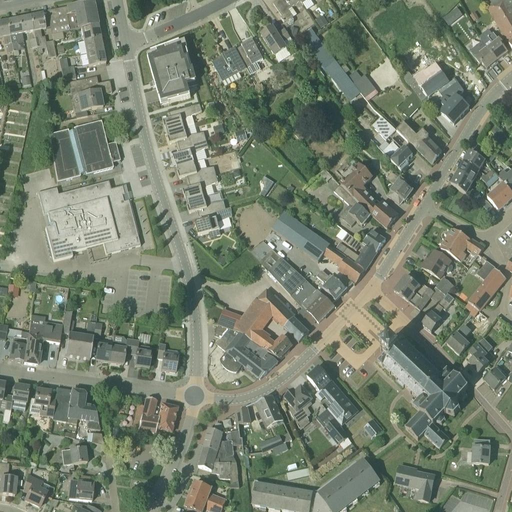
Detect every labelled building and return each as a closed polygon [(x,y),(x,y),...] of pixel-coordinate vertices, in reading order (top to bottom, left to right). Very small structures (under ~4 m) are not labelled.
[(301,3),(299,0),(279,0),(273,5),(282,18),(281,19),(285,25),(293,19),(288,11),(301,3)] [(481,0),(511,51),(511,11),(505,0),(501,0),(492,6),(488,0),(481,0)] [(511,0),(488,0),(492,6),(501,0),(505,0),(511,11),(511,0)] [(62,34),(81,30),(98,27),(98,26),(97,26),(93,6),(85,8),(84,5),(47,12),(52,36),(62,34)] [(479,19),(475,13),(470,16),(474,22),(479,19)] [(35,40),(37,49),(43,47),(40,31),(45,30),(42,15),(30,18),(33,33),(35,40)] [(447,16),(442,20),(448,27),(452,24),(447,16)] [(328,25),(322,17),(315,22),(321,30),(328,25)] [(22,35),(33,33),(30,18),(19,20),(22,35)] [(10,37),(22,35),(19,20),(7,22),(10,37)] [(11,45),(10,37),(7,22),(0,23),(0,39),(3,39),(4,46),(6,46),(8,54),(13,53),(11,45)] [(287,50),(294,46),(282,26),(281,27),(282,27),(275,32),(273,29),(261,37),(269,49),(268,49),(274,58),(287,50)] [(81,30),(83,43),(100,40),(98,27),(81,30)] [(344,96),(356,88),(347,79),(313,31),(300,39),(344,96)] [(486,50),(488,49),(496,63),(507,55),(502,48),(504,47),(499,41),(493,34),(492,35),(488,31),(480,38),(481,43),(486,50)] [(62,34),(52,36),(53,42),(63,40),(62,34)] [(83,43),(86,56),(103,52),(100,40),(83,43)] [(236,52),(246,70),(263,61),(252,41),(241,47),(242,48),(236,52)] [(46,43),(45,43),(46,50),(48,59),(56,58),(53,42),(46,43)] [(152,84),(154,88),(155,88),(161,107),(191,99),(188,88),(197,86),(187,52),(188,52),(185,42),(179,44),(179,43),(151,54),(147,56),(149,61),(148,61),(154,83),(152,84)] [(488,49),(486,50),(480,55),(475,48),(470,53),(475,59),(475,60),(480,66),(481,65),(487,71),(496,63),(488,49)] [(246,70),(236,52),(235,50),(222,57),(223,59),(213,64),(212,64),(223,84),(239,75),(247,71),(246,70)] [(103,52),(86,56),(80,57),(82,68),(88,67),(89,69),(105,65),(105,66),(106,66),(103,52)] [(437,66),(416,81),(429,100),(440,92),(444,99),(441,102),(445,105),(442,107),(445,110),(440,114),(454,127),(455,126),(455,125),(468,111),(469,110),(456,98),(457,97),(440,72),(441,72),(437,66)] [(73,68),(61,71),(63,83),(76,80),(73,68)] [(347,79),(356,88),(361,94),(365,99),(376,91),(359,70),(347,79)] [(44,89),(59,86),(59,83),(46,85),(44,72),(41,72),(44,89)] [(409,86),(414,82),(408,72),(402,76),(409,86)] [(21,80),(22,87),(30,86),(29,78),(21,80)] [(87,118),(86,112),(102,109),(100,97),(112,94),(111,94),(109,84),(109,83),(98,85),(96,79),(69,84),(76,120),(87,118)] [(408,120),(419,109),(408,99),(397,110),(408,120)] [(200,105),(186,109),(167,115),(167,116),(170,115),(171,120),(163,123),(165,130),(166,129),(167,134),(187,128),(185,120),(202,113),(200,105)] [(74,133),(68,134),(79,176),(85,175),(86,177),(113,170),(111,163),(113,163),(112,162),(118,160),(119,163),(120,163),(116,149),(114,149),(113,145),(115,145),(115,144),(107,146),(101,123),(74,131),(74,133)] [(377,123),(372,128),(386,142),(391,137),(377,123)] [(302,135),(308,130),(303,124),(292,134),(300,143),(305,138),(302,135)] [(396,132),(408,145),(432,167),(442,155),(430,142),(432,141),(424,133),(418,140),(412,133),(404,124),(396,132)] [(223,134),(221,127),(215,129),(217,136),(223,134)] [(177,150),(206,142),(204,134),(190,136),(187,128),(167,134),(169,138),(167,139),(169,146),(178,143),(179,149),(177,149),(177,150)] [(491,133),(502,145),(507,140),(497,128),(491,133)] [(245,131),(235,134),(238,143),(247,141),(246,136),(245,132),(245,131)] [(68,132),(49,137),(57,184),(80,179),(79,176),(68,134),(68,132)] [(360,132),(352,139),(356,143),(365,137),(360,132)] [(208,149),(206,142),(177,150),(179,150),(181,155),(173,157),(175,164),(176,164),(177,168),(197,163),(195,155),(208,149)] [(392,144),(393,146),(384,154),(383,153),(382,154),(383,155),(391,164),(400,173),(408,166),(406,164),(413,158),(404,149),(400,152),(392,144)] [(464,163),(480,172),(485,162),(470,153),(464,163)] [(200,171),(197,163),(177,168),(179,173),(177,173),(179,180),(187,178),(189,183),(187,184),(216,176),(214,169),(200,171)] [(474,182),(480,172),(464,163),(458,173),(474,182)] [(355,201),(363,193),(360,190),(362,188),(363,189),(372,180),(359,167),(352,174),(355,178),(348,185),(346,182),(340,187),(355,201)] [(332,178),(325,170),(320,174),(327,183),(332,178)] [(487,176),(492,181),(495,177),(491,172),(487,176)] [(511,172),(507,177),(504,173),(497,179),(502,185),(511,195),(511,194),(511,172)] [(407,203),(413,194),(414,193),(405,187),(407,185),(392,173),(387,180),(396,187),(387,198),(399,207),(403,202),(405,203),(406,202),(407,203)] [(492,209),(480,197),(480,195),(470,189),(474,182),(458,173),(450,186),(476,203),(484,209),(487,213),(492,209)] [(216,176),(187,184),(187,185),(189,184),(191,190),(183,192),(185,199),(186,198),(187,203),(207,197),(205,189),(218,183),(216,176)] [(492,181),(487,176),(483,179),(487,185),(492,181)] [(261,182),(263,183),(264,189),(263,191),(268,194),(274,184),(264,178),(261,182)] [(128,202),(124,204),(122,197),(124,196),(122,188),(111,191),(109,183),(58,196),(56,190),(38,195),(43,217),(47,216),(50,229),(45,230),(54,263),(72,258),(71,254),(103,246),(106,257),(140,248),(128,202)] [(511,195),(502,185),(488,199),(489,203),(498,213),(511,200),(511,195)] [(371,217),(355,201),(340,187),(340,188),(339,187),(333,193),(349,207),(339,219),(351,229),(356,223),(362,228),(364,227),(365,226),(367,224),(366,223),(371,217)] [(375,205),(363,193),(355,201),(371,217),(387,231),(398,219),(386,208),(385,209),(377,203),(375,205)] [(199,218),(226,211),(223,203),(210,205),(207,197),(187,203),(189,208),(187,208),(189,215),(197,213),(199,218)] [(231,210),(226,212),(226,211),(199,218),(199,219),(202,218),(203,223),(195,226),(197,233),(198,232),(200,237),(209,235),(211,239),(220,236),(219,232),(220,232),(218,224),(232,218),(231,210)] [(286,215),(284,213),(271,230),(319,264),(325,256),(341,268),(338,272),(357,285),(365,274),(314,237),(286,215)] [(372,232),(363,245),(366,248),(376,255),(386,242),(372,232)] [(478,258),(484,251),(454,232),(441,251),(458,263),(466,250),(478,258)] [(366,248),(363,245),(363,246),(348,235),(342,242),(356,252),(360,247),(365,250),(360,258),(347,249),(340,244),(335,251),(351,263),(365,272),(376,255),(366,248)] [(441,281),(446,273),(448,274),(450,273),(452,270),(452,267),(450,266),(451,264),(435,254),(427,266),(425,265),(422,269),(441,281)] [(307,313),(318,325),(334,309),(332,307),(319,294),(280,260),(277,264),(271,271),(269,274),(302,311),(304,309),(307,313)] [(476,276),(485,283),(494,272),(495,270),(487,263),(476,276)] [(495,271),(494,272),(486,283),(468,305),(479,313),(505,280),(495,271)] [(327,285),(319,294),(332,307),(346,292),(330,277),(328,279),(322,273),(317,278),(323,284),(325,283),(327,285)] [(405,278),(394,293),(420,313),(430,300),(438,306),(448,295),(453,288),(443,280),(432,294),(424,288),(423,289),(414,282),(413,284),(405,278)] [(8,296),(18,297),(19,287),(9,286),(8,296)] [(244,320),(234,334),(270,355),(277,360),(278,361),(279,360),(281,361),(290,352),(289,351),(292,347),(285,340),(282,340),(274,347),(268,340),(270,338),(261,333),(272,318),(299,344),(309,335),(293,319),(284,327),(272,315),(271,316),(264,308),(273,299),(267,292),(253,307),(244,320)] [(55,305),(65,305),(65,295),(55,294),(55,305)] [(421,327),(431,335),(442,323),(436,318),(443,310),(446,312),(455,300),(448,295),(438,306),(421,327)] [(90,361),(93,340),(72,336),(74,323),(70,322),(72,314),(65,313),(63,327),(62,335),(68,336),(65,358),(90,361)] [(38,366),(43,343),(59,346),(61,335),(62,335),(63,327),(44,324),(44,328),(30,325),(23,365),(24,365),(36,367),(38,366)] [(95,324),(93,339),(100,340),(102,326),(95,324)] [(218,328),(217,330),(215,338),(221,341),(217,346),(225,353),(220,362),(220,363),(221,365),(222,366),(223,368),(224,369),(225,370),(227,371),(228,372),(230,373),(232,374),(234,374),(236,374),(242,367),(260,380),(259,380),(260,381),(278,364),(277,364),(268,357),(270,355),(234,334),(218,328)] [(447,346),(459,358),(469,347),(463,341),(469,334),(464,329),(457,335),(447,346)] [(128,336),(127,341),(126,341),(126,346),(112,344),(109,364),(123,367),(124,355),(130,356),(133,342),(133,337),(128,336)] [(418,442),(424,436),(440,451),(449,441),(434,426),(436,424),(440,425),(441,426),(442,426),(442,425),(444,422),(445,422),(446,421),(444,421),(445,416),(446,416),(453,417),(454,419),(455,418),(454,417),(459,412),(460,412),(461,411),(459,411),(457,404),(458,403),(457,402),(458,401),(462,402),(463,403),(464,403),(463,402),(466,399),(467,399),(467,398),(466,398),(465,394),(468,390),(454,377),(454,378),(447,371),(446,371),(442,367),(438,371),(439,371),(437,373),(434,371),(435,369),(434,369),(433,370),(427,364),(429,362),(421,355),(419,357),(413,351),(415,350),(414,349),(413,350),(406,344),(407,343),(401,338),(394,346),(391,343),(390,341),(390,342),(389,341),(380,351),(381,351),(380,352),(382,353),(382,352),(385,355),(377,363),(383,368),(383,367),(390,374),(389,375),(390,376),(391,375),(397,380),(395,382),(403,389),(405,388),(411,393),(410,395),(411,395),(411,394),(415,398),(414,399),(410,403),(413,406),(412,407),(418,413),(411,421),(413,422),(405,430),(418,442)] [(25,342),(21,341),(13,339),(12,346),(9,362),(14,363),(16,364),(21,365),(25,342)] [(151,355),(152,349),(138,347),(139,343),(133,342),(130,356),(136,357),(134,368),(148,371),(151,355)] [(95,362),(109,364),(112,344),(111,349),(98,347),(95,362)] [(156,361),(162,361),(161,372),(175,375),(177,359),(164,357),(165,347),(159,346),(156,361)] [(484,353),(478,346),(469,354),(474,360),(468,365),(478,376),(489,365),(483,359),(486,356),(483,353),(484,353)] [(511,355),(508,352),(503,358),(511,363),(511,355)] [(494,370),(495,371),(484,382),(494,392),(508,380),(502,374),(502,373),(496,367),(494,370)] [(312,375),(307,379),(320,393),(332,407),(327,411),(337,422),(341,427),(357,413),(319,369),(314,373),(312,374),(312,375)] [(7,397),(4,412),(3,424),(8,425),(12,403),(26,405),(29,389),(14,387),(13,398),(7,397)] [(284,399),(290,407),(288,408),(290,412),(290,413),(297,427),(298,427),(301,432),(310,424),(307,419),(311,415),(307,410),(312,406),(311,403),(312,402),(301,389),(292,396),(291,394),(284,399)] [(55,402),(52,419),(52,421),(75,425),(76,420),(82,421),(84,407),(86,398),(86,397),(87,397),(86,397),(84,393),(83,393),(83,394),(57,390),(55,402)] [(36,391),(35,401),(31,401),(28,416),(52,419),(55,402),(49,401),(50,393),(36,391)] [(283,423),(276,407),(272,398),(256,405),(267,429),(283,423)] [(142,416),(139,428),(135,427),(134,432),(162,437),(163,433),(171,435),(177,410),(162,406),(159,420),(152,419),(156,402),(147,400),(142,416)] [(85,430),(100,432),(94,409),(84,407),(82,421),(86,422),(85,430)] [(236,414),(238,427),(251,425),(247,409),(236,414)] [(224,429),(232,427),(231,420),(222,422),(224,429)] [(348,440),(337,422),(326,432),(339,447),(348,440)] [(381,432),(373,422),(364,429),(373,439),(381,432)] [(361,428),(357,432),(367,442),(372,438),(361,428)] [(222,435),(209,430),(204,449),(214,452),(210,472),(211,472),(217,476),(220,476),(219,480),(230,481),(230,490),(239,490),(238,477),(237,465),(234,459),(233,448),(243,447),(242,441),(240,441),(238,432),(222,435)] [(92,436),(91,444),(103,448),(104,448),(101,436),(92,436)] [(280,438),(259,446),(263,456),(273,452),(275,457),(288,451),(286,445),(283,446),(280,438)] [(474,449),(473,453),(473,457),(473,466),(489,467),(490,450),(489,450),(490,443),(474,442),(474,449)] [(214,452),(204,449),(198,469),(210,472),(214,452)] [(85,450),(70,452),(72,467),(87,464),(85,450)] [(316,497),(315,501),(321,502),(319,511),(341,511),(346,509),(353,504),(357,501),(364,496),(368,492),(375,487),(379,484),(380,483),(363,461),(358,466),(316,497)] [(0,464),(0,479),(1,479),(0,487),(0,496),(14,497),(16,480),(7,480),(9,466),(0,464)] [(395,485),(419,491),(417,502),(429,505),(435,478),(424,476),(411,473),(412,471),(399,468),(395,485)] [(310,470),(286,476),(288,482),(311,477),(310,470)] [(25,503),(39,509),(49,488),(43,485),(43,483),(30,477),(23,492),(29,495),(25,503)] [(79,483),(77,483),(75,502),(91,503),(93,484),(89,484),(79,483)] [(190,497),(223,509),(226,502),(210,495),(212,490),(195,484),(195,485),(193,485),(191,492),(192,493),(190,497)] [(256,486),(252,507),(261,508),(261,506),(267,507),(266,509),(275,511),(275,508),(281,509),(280,511),(281,511),(289,511),(290,511),(295,511),(294,511),(310,511),(313,495),(256,486)] [(450,511),(457,500),(447,495),(439,511),(450,511)] [(206,511),(222,511),(223,509),(190,497),(189,501),(187,500),(185,507),(186,508),(185,509),(188,510),(186,511),(203,511),(204,511),(206,511)] [(319,511),(321,502),(315,501),(313,511),(319,511)]
